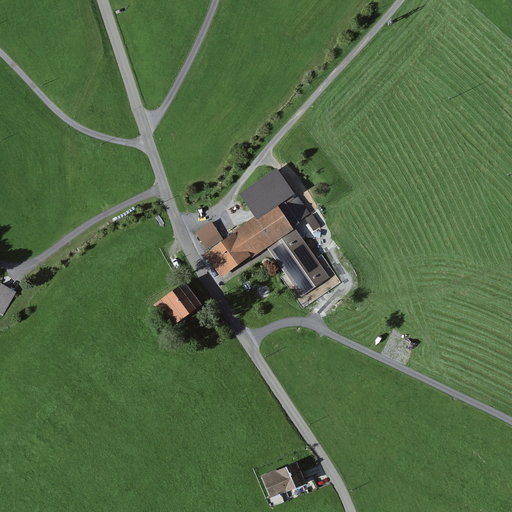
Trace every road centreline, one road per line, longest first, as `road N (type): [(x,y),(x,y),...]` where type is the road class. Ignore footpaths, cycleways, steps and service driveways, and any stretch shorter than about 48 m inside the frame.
road 1 (unclassified): [(350,511),(190,252),(102,0)]
road 2 (track): [(402,0),(227,201),(178,226)]
road 3 (track): [(511,422),(312,326),(290,324),(246,342)]
road 4 (track): [(0,271),(30,267),(79,230),(164,188)]
road 5 (track): [(0,53),(58,113),(90,133),(149,143)]
road 6 (track): [(143,124),(162,111),(218,0)]
